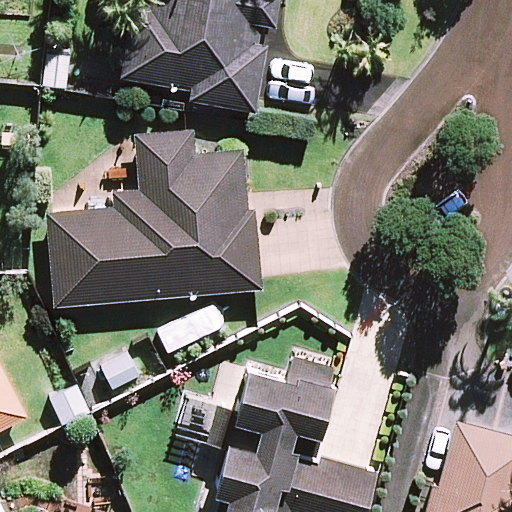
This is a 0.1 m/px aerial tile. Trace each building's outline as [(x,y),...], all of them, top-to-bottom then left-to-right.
[(137,24),(127,84),(200,97),(198,106),(263,116),(273,55),(267,54),(270,32),(285,35),(291,0),(158,0),(154,26),(137,24)] [(53,221),(62,315),(269,296),(261,218),(255,219),(250,158),(204,162),(202,138),(143,143),(148,198),(120,200),(122,215),(53,221)] [(126,344),(94,361),(109,390),(141,373),(126,344)] [(0,440),(33,424),(0,359),(0,440)] [(293,392),(255,382),(245,419),(225,414),(215,452),(234,457),(220,509),(224,510),(223,511),(375,511),(384,481),(325,464),(342,406),(335,404),(343,376),(301,364),(293,392)] [(92,411),(76,381),(45,397),(61,428),(92,411)] [(511,511),(511,438),(462,426),(446,493),(441,491),(435,511),(511,511)] [(0,511),(9,511),(3,500),(0,501),(0,511)]
